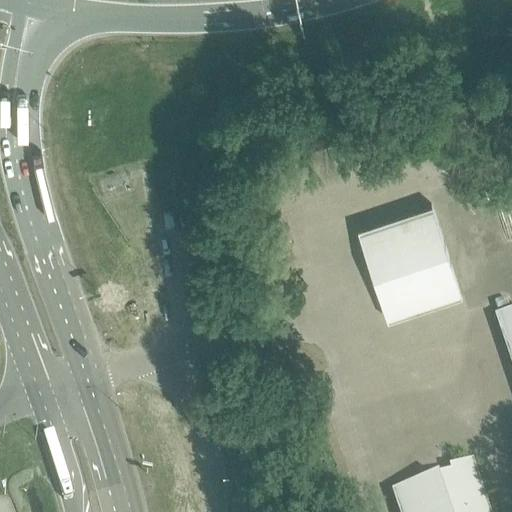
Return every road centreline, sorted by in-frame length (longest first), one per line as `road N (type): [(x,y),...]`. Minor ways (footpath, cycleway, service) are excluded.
road 1 (secondary): [(88,376),(17,150),(24,6)]
road 2 (secondary): [(24,6),(169,22),(329,0)]
road 3 (secondary): [(126,511),(88,376)]
road 4 (unknown): [(167,361),(180,322),(175,230)]
road 5 (secondary): [(0,286),(42,401)]
